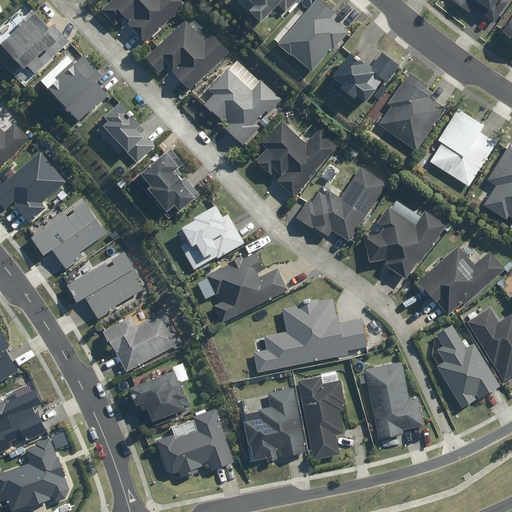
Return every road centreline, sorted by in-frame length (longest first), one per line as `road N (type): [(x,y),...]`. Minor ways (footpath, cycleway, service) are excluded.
road 1 (residential): [(459,454),(393,320),(372,295),(251,209),(62,0)]
road 2 (residential): [(0,257),(90,394),(130,511)]
road 3 (tertiary): [(218,511),(407,473),(459,454)]
road 4 (residential): [(386,0),(511,91)]
